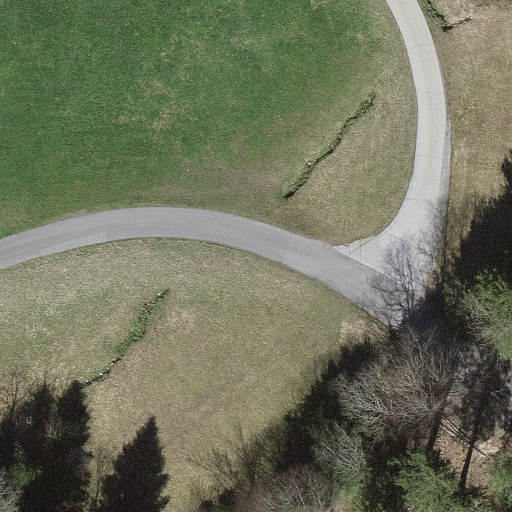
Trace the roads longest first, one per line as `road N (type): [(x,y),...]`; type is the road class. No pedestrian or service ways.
road 1 (residential): [(395,0),(433,83),(427,209),(382,297),(242,232),(120,224),(0,263)]
road 2 (track): [(511,359),(382,297)]
